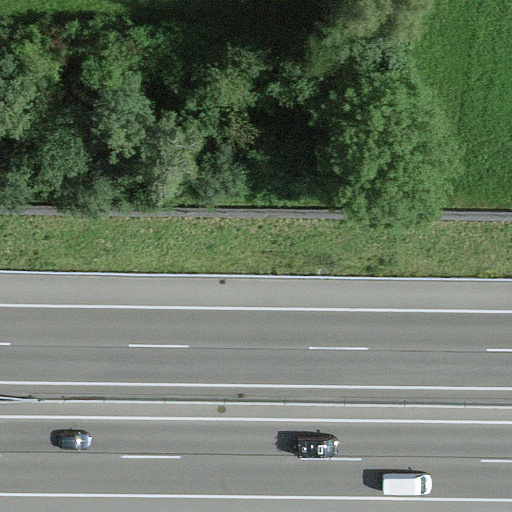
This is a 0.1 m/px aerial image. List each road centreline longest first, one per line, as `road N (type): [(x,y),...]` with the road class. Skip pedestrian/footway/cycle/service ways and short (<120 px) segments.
road 1 (motorway): [(511,355),(0,348)]
road 2 (motorway): [(0,462),(511,468)]
